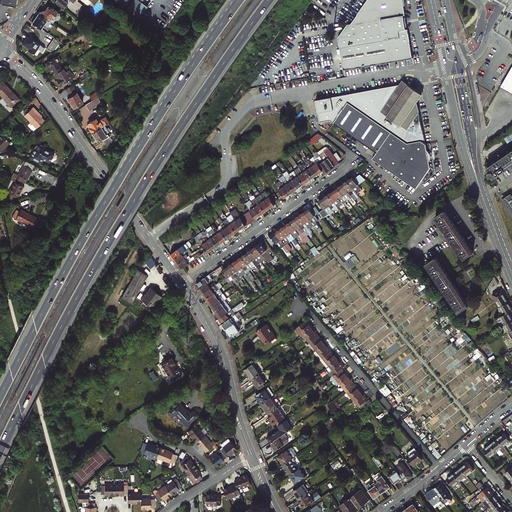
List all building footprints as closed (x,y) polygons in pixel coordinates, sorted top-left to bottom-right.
[(63,0),(56,0),(56,2),(64,9),(68,4),(63,0)] [(106,0),(119,9),(126,0),(106,0)] [(139,18),(149,6),(141,0),(132,0),(127,8),(139,18)] [(336,47),(341,40),(374,0),(365,0),(361,6),(360,7),(354,15),(354,16),(347,25),(344,25),(345,30),(340,31),(341,37),(335,38),(336,47)] [(374,0),(341,40),(345,45),(374,65),(408,60),(404,31),(402,31),(400,17),(402,16),(401,15),(400,10),(401,9),(400,1),(399,0),(398,0),(374,0)] [(48,19),(49,19),(52,16),(54,17),(57,13),(56,12),(57,11),(53,8),(52,9),(48,7),(45,11),(44,10),(41,11),(39,12),(48,19)] [(32,23),(41,29),(48,19),(39,12),(32,23)] [(89,30),(81,23),(77,29),(83,34),(89,30)] [(89,30),(83,34),(89,42),(95,38),(89,30)] [(43,52),(45,48),(28,36),(23,43),(31,49),(30,51),(34,54),(38,49),(43,52)] [(55,38),(51,43),(47,49),(53,53),(61,41),(55,38)] [(341,40),(336,47),(336,49),(332,50),(333,55),(337,54),(345,45),(341,40)] [(345,45),(337,54),(339,70),(374,65),(345,45)] [(51,68),(55,74),(63,69),(58,63),(61,61),(58,56),(47,62),(49,65),(51,68)] [(511,91),(511,67),(502,86),(511,91)] [(57,78),(59,81),(62,85),(67,81),(68,82),(73,79),(72,78),(74,77),(69,70),(66,72),(64,69),(63,69),(55,74),(57,78)] [(79,76),(82,79),(90,74),(88,71),(79,76)] [(6,98),(5,99),(4,100),(11,106),(19,98),(12,91),(11,92),(9,90),(10,89),(2,80),(0,82),(0,94),(3,97),(5,96),(6,98)] [(407,143),(421,140),(425,135),(420,131),(424,126),(418,122),(422,117),(416,113),(420,108),(412,102),(417,95),(395,80),(384,96),(370,87),(356,107),(407,143)] [(73,85),(67,90),(71,96),(68,98),(74,108),(83,102),(73,85)] [(90,96),(93,100),(95,99),(102,94),(99,91),(90,96)] [(426,144),(421,140),(407,143),(356,107),(348,102),(333,122),(377,152),(373,158),(416,188),(431,168),(426,144)] [(35,111),(36,110),(33,107),(24,116),(36,128),(44,121),(41,117),(35,111)] [(89,129),(92,133),(105,125),(109,122),(105,116),(100,119),(100,120),(99,120),(100,121),(99,121),(97,118),(88,123),(91,128),(89,129)] [(103,141),(110,136),(111,135),(105,125),(92,133),(97,141),(101,139),(103,141)] [(8,138),(3,133),(0,136),(0,138),(0,137),(0,150),(0,151),(1,150),(3,150),(5,148),(4,148),(10,142),(7,139),(8,138)] [(113,141),(110,136),(103,141),(106,146),(113,141)] [(35,149),(51,158),(53,154),(43,148),(44,145),(43,145),(39,145),(36,146),(34,148),(35,148),(35,149)] [(324,151),(320,146),(315,149),(317,151),(330,170),(339,163),(329,148),(324,151)] [(51,158),(35,149),(31,157),(41,163),(43,159),(49,162),(51,158)] [(326,173),(330,170),(317,151),(314,153),(316,155),(314,157),(315,159),(323,170),(326,173)] [(511,164),(511,151),(486,168),(489,173),(488,173),(490,176),(491,176),(492,178),(511,164)] [(307,157),(319,173),(323,170),(315,159),(314,160),(312,158),(311,159),(308,155),(306,156),(307,157)] [(314,176),(319,173),(307,157),(303,161),(305,164),(314,176)] [(26,161),(24,165),(33,170),(35,165),(26,161)] [(309,180),(314,176),(305,164),(303,165),(302,164),(299,166),(299,167),(309,180)] [(33,170),(24,165),(18,175),(16,174),(14,177),(21,181),(25,183),(33,170)] [(295,170),(304,183),(309,180),(299,167),(295,170)] [(290,174),(299,187),(304,183),(295,170),(292,172),(289,168),(287,170),(290,174)] [(285,177),(295,190),(299,187),(290,174),(285,177)] [(348,180),(357,193),(363,189),(359,185),(367,179),(361,174),(355,179),(353,177),(348,180)] [(279,179),(290,194),(295,190),(285,177),(284,175),(279,179)] [(20,184),(21,181),(14,177),(13,180),(15,182),(7,196),(12,199),(14,194),(18,196),(23,186),(20,184)] [(285,197),(290,194),(279,179),(277,180),(278,182),(275,184),(277,187),(284,196),(285,197)] [(348,180),(343,184),(355,200),(359,196),(357,193),(348,180)] [(338,187),(348,201),(350,199),(355,205),(357,203),(355,200),(343,184),(338,187)] [(281,198),(284,196),(277,187),(275,189),(281,198)] [(346,202),(348,201),(338,187),(334,190),(345,206),(347,204),(346,202)] [(276,204),(274,202),(269,195),(266,190),(261,194),(270,208),(276,204)] [(340,210),(345,206),(334,190),(329,194),(338,207),(340,210)] [(260,203),(266,211),(270,208),(261,194),(258,191),(257,192),(261,198),(263,201),(260,203)] [(269,195),(274,202),(277,200),(272,193),(269,195)] [(338,207),(329,194),(324,197),(333,210),(336,214),(339,212),(336,209),(338,207)] [(511,197),(510,194),(502,200),(511,214),(511,197)] [(332,212),(333,210),(324,197),(319,201),(321,203),(325,208),(325,209),(327,208),(329,210),(330,210),(332,212)] [(252,201),(261,214),(266,211),(260,203),(258,200),(256,198),(252,201)] [(256,218),(261,214),(252,201),(246,205),(256,218)] [(316,227),(319,225),(316,222),(318,221),(315,216),(320,212),(316,206),(312,209),(310,207),(305,211),(314,224),(315,225),(316,227)] [(16,218),(22,209),(18,207),(13,216),(16,218)] [(367,216),(371,212),(367,207),(363,211),(367,216)] [(38,219),(22,210),(17,219),(33,228),(38,219)] [(473,253),(444,210),(436,216),(465,259),(473,253)] [(237,231),(242,228),(230,212),(230,211),(228,212),(231,216),(228,218),(237,231)] [(247,225),(246,223),(241,217),(237,211),(234,213),(232,211),(230,212),(242,228),(247,225)] [(300,215),(310,228),(310,229),(315,225),(314,224),(305,211),(300,215)] [(232,235),(237,231),(228,218),(225,220),(222,215),(220,217),(232,235)] [(300,215),(295,218),(307,235),(308,236),(313,233),(310,229),(310,228),(300,215)] [(219,226),(227,238),(232,235),(220,217),(217,219),(221,225),(219,226)] [(307,235),(295,218),(290,221),(300,235),(304,240),(308,236),(307,235)] [(295,238),(300,235),(290,221),(286,225),(295,238)] [(223,242),(227,238),(219,226),(218,225),(216,227),(214,225),(212,226),(223,242)] [(295,238),(286,225),(281,228),(290,241),(291,242),(292,240),(297,247),(300,245),(295,238)] [(210,234),(218,245),(223,242),(212,226),(209,228),(212,232),(210,234)] [(286,245),(290,241),(281,228),(276,232),(286,245)] [(213,249),(218,245),(210,234),(208,232),(206,233),(204,230),(201,232),(213,249)] [(208,252),(213,249),(201,232),(199,234),(201,237),(199,239),(206,250),(208,252)] [(286,245),(276,232),(271,235),(281,248),(283,247),(286,252),(289,250),(286,245)] [(176,240),(174,237),(167,242),(169,245),(176,240)] [(266,259),(269,262),(274,258),(270,253),(273,250),(265,240),(257,246),(266,259)] [(266,259),(257,246),(252,249),(261,262),(266,259)] [(179,248),(171,254),(175,259),(182,254),(179,248)] [(190,252),(188,249),(182,254),(175,259),(178,264),(189,256),(195,251),(194,249),(190,252)] [(261,262),(252,249),(247,252),(259,269),(261,268),(258,264),(261,262)] [(200,255),(182,268),(184,272),(187,272),(210,255),(208,252),(206,250),(200,255)] [(147,254),(144,256),(147,259),(145,261),(142,259),(131,269),(133,272),(142,265),(152,258),(151,256),(153,254),(150,251),(147,254)] [(191,258),(189,256),(178,264),(182,268),(200,255),(198,252),(191,258)] [(259,269),(247,252),(242,256),(252,269),(255,267),(257,271),(259,269)] [(242,256),(238,259),(252,279),(254,277),(250,271),(252,269),(242,256)] [(440,265),(435,257),(426,263),(459,312),(468,306),(463,298),(461,295),(453,283),(451,280),(443,268),(440,265)] [(147,271),(155,264),(157,263),(152,258),(142,265),(147,271)] [(233,263),(241,274),(242,276),(245,274),(250,280),(252,279),(238,259),(233,263)] [(239,276),(241,274),(233,263),(228,266),(241,284),(244,282),(239,276)] [(215,270),(219,276),(224,271),(223,269),(221,266),(215,270)] [(223,269),(224,271),(228,276),(231,281),(234,279),(239,285),(241,284),(228,266),(223,269)] [(132,302),(134,299),(148,275),(138,269),(124,292),(126,294),(122,297),(132,302)] [(210,282),(213,280),(209,274),(196,284),(196,288),(198,290),(200,289),(210,282)] [(488,287),(491,293),(497,284),(494,278),(488,287)] [(210,282),(200,289),(203,294),(218,283),(217,282),(214,284),(213,283),(212,284),(210,282)] [(218,283),(203,294),(207,299),(217,291),(222,287),(219,283),(218,283)] [(210,303),(214,308),(225,300),(227,299),(225,295),(236,287),(235,286),(226,292),(210,303)] [(150,293),(147,291),(141,298),(153,308),(162,296),(153,289),(150,293)] [(217,291),(207,299),(210,303),(226,292),(224,290),(219,294),(217,291)] [(500,307),(508,302),(501,290),(492,295),(500,307)] [(247,292),(242,296),(245,300),(245,301),(250,297),(247,292)] [(225,300),(214,308),(217,313),(232,302),(231,301),(227,303),(225,300)] [(232,309),(220,318),(219,318),(223,324),(236,314),(234,312),(247,303),(245,301),(245,300),(232,309)] [(232,302),(217,313),(220,318),(232,309),(230,306),(233,304),(232,302)] [(509,312),(511,310),(511,308),(508,302),(500,307),(504,315),(509,312)] [(240,320),(244,317),(240,311),(236,314),(240,320)] [(504,325),(511,320),(511,318),(509,312),(504,315),(500,317),(504,325)] [(236,314),(223,324),(227,329),(237,321),(240,320),(236,314)] [(247,331),(258,322),(256,319),(245,327),(247,331)] [(301,335),(304,333),(313,326),(309,322),(306,319),(295,328),(301,335)] [(241,326),(237,321),(227,329),(231,336),(233,334),(235,336),(237,334),(236,334),(241,330),(239,327),(241,326)] [(272,342),(277,339),(267,325),(257,332),(266,344),(270,341),(272,342)] [(304,333),(310,341),(318,334),(315,331),(316,330),(313,326),(304,333)] [(310,341),(317,348),(325,341),(322,337),(321,338),(318,334),(310,341)] [(323,356),(331,350),(328,346),(329,345),(325,341),(317,348),(323,356)] [(206,352),(202,344),(198,346),(202,354),(206,352)] [(329,364),(338,356),(335,352),(334,353),(331,350),(323,356),(329,364)] [(171,353),(160,359),(170,377),(180,371),(177,366),(172,359),(173,358),(174,358),(171,353)] [(327,366),(329,364),(323,356),(321,358),(327,366)] [(341,367),(344,365),(340,361),(341,360),(338,356),(329,364),(336,372),(341,367)] [(260,374),(261,373),(254,363),(245,369),(249,376),(248,377),(250,380),(252,379),(260,374)] [(337,384),(340,382),(349,374),(346,370),(345,371),(341,367),(336,372),(331,376),(337,384)] [(263,383),(266,381),(260,374),(252,379),(257,387),(259,390),(265,386),(263,383)] [(346,389),(354,383),(351,379),(352,378),(349,374),(340,382),(346,389)] [(346,389),(353,398),(362,390),(359,386),(358,387),(354,383),(346,389)] [(261,403),(272,396),(266,388),(256,395),(261,403)] [(360,405),(367,399),(368,399),(364,395),(365,394),(362,390),(353,398),(360,405)] [(277,408),(280,406),(276,401),(278,400),(274,394),(272,396),(261,403),(266,410),(265,411),(267,415),(277,408)] [(174,413),(186,425),(197,414),(192,409),(189,412),(178,400),(168,411),(172,415),(174,413)] [(327,404),(334,414),(339,410),(332,401),(332,400),(327,404)] [(272,426),(284,418),(277,408),(267,415),(270,418),(272,421),(269,423),(272,426)] [(211,422),(217,416),(211,411),(206,417),(211,422)] [(511,414),(501,422),(503,425),(506,428),(511,423),(511,414)] [(271,442),(284,433),(294,427),(288,418),(279,425),(279,426),(279,429),(267,437),(271,442)] [(189,432),(196,440),(205,431),(199,424),(196,422),(187,429),(190,432),(189,432)] [(205,450),(214,442),(211,439),(212,439),(205,431),(196,440),(202,447),(202,446),(205,450)] [(271,442),(276,450),(288,442),(284,433),(271,442)] [(504,446),(511,441),(504,433),(498,438),(504,446)] [(229,452),(230,453),(237,447),(228,436),(220,442),(223,445),(220,448),(226,455),(229,452)] [(497,452),(504,446),(498,438),(490,444),(497,452)] [(145,453),(157,458),(161,447),(152,444),(148,443),(148,444),(144,443),(141,451),(145,452),(145,453)] [(397,455),(400,453),(394,444),(391,447),(397,455)] [(490,457),(497,452),(490,444),(484,449),(490,457)] [(171,461),(174,462),(177,454),(174,453),(174,452),(170,451),(170,450),(161,447),(157,458),(170,462),(171,461)] [(283,465),(291,459),(297,455),(292,447),(288,450),(288,449),(277,456),(283,465)] [(413,465),(423,458),(414,447),(407,453),(409,456),(407,457),(413,465)] [(224,458),(223,457),(226,455),(220,448),(217,450),(217,449),(209,455),(217,464),(224,458)] [(186,471),(196,465),(190,457),(189,458),(187,455),(180,460),(182,463),(181,464),(186,471)] [(379,465),(382,463),(376,455),(373,457),(379,465)] [(290,475),(299,469),(296,464),(295,465),(291,459),(283,465),(290,475)] [(405,481),(412,476),(403,462),(400,462),(398,463),(398,465),(400,468),(397,470),(403,479),(405,481)] [(467,475),(474,470),(468,462),(461,468),(467,475)] [(195,482),(202,477),(200,473),(201,473),(196,465),(186,471),(192,479),(193,479),(195,482)] [(290,475),(296,483),(309,474),(303,466),(299,469),(290,475)] [(356,475),(359,472),(354,466),(351,468),(356,475)] [(460,481),(467,475),(461,468),(454,473),(460,481)] [(400,481),(403,479),(397,470),(396,469),(388,475),(394,483),(399,480),(400,481)] [(242,486),(251,482),(247,471),(238,475),(238,476),(235,477),(236,482),(238,486),(242,485),(242,486)] [(453,487),(460,481),(454,473),(447,479),(453,487)] [(382,492),(390,486),(382,475),(378,479),(379,481),(376,483),(382,492)] [(181,487),(180,487),(183,484),(178,477),(175,479),(174,478),(166,484),(173,493),(181,487)] [(105,493),(115,493),(114,482),(105,482),(105,483),(101,484),(101,489),(101,492),(105,492),(105,493)] [(125,492),(128,492),(128,483),(124,483),(124,482),(114,482),(115,493),(125,493),(125,492)] [(237,492),(240,491),(238,486),(236,482),(233,483),(233,482),(224,486),(224,488),(229,497),(237,493),(237,492)] [(374,498),(382,492),(376,483),(375,482),(372,484),(370,482),(369,483),(370,483),(366,486),(374,498)] [(442,500),(449,495),(440,483),(433,488),(441,499),(442,500)] [(165,498),(173,493),(166,484),(159,489),(159,490),(156,492),(161,500),(164,497),(165,498)] [(298,499),(306,493),(309,492),(303,484),(293,491),(298,499)] [(483,502),(486,499),(493,493),(488,487),(481,492),(481,493),(478,496),(483,502)] [(433,505),(441,499),(433,488),(426,494),(433,505)] [(365,503),(369,500),(361,489),(350,497),(358,508),(365,503)] [(133,502),(142,502),(142,496),(142,490),(132,490),(132,491),(128,492),(128,495),(129,501),(133,501),(133,502)] [(218,501),(222,501),(222,491),(218,491),(218,490),(208,490),(208,502),(218,502),(218,501)] [(79,500),(89,499),(89,491),(79,492),(79,500)] [(298,499),(304,507),(314,500),(311,496),(309,497),(306,493),(298,499)] [(486,499),(491,506),(498,500),(493,493),(486,499)] [(465,501),(468,504),(477,497),(475,494),(465,501)] [(152,506),(156,506),(156,497),(152,497),(152,496),(142,496),(142,502),(142,507),(152,507),(152,506)] [(352,511),(358,508),(350,497),(340,504),(345,511),(352,511)] [(433,505),(435,507),(443,501),(442,500),(441,499),(433,505)] [(490,511),(497,511),(504,507),(498,500),(491,506),(488,509),(490,511)] [(96,511),(97,505),(95,504),(95,501),(91,501),(86,501),(87,505),(85,505),(85,509),(82,509),(81,511),(96,511)] [(409,511),(417,511),(419,511),(413,503),(407,508),(409,511)]
